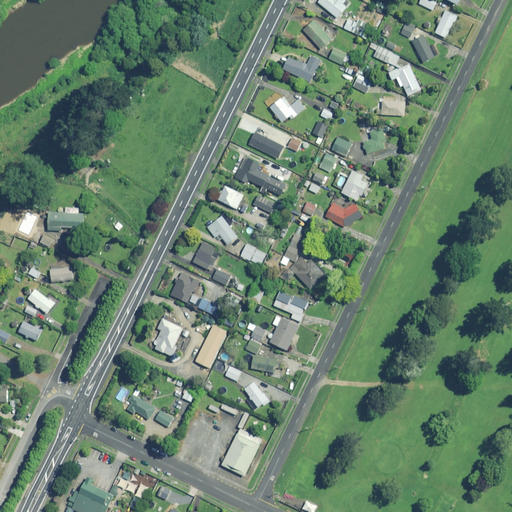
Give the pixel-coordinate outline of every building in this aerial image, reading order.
[(322,0),(320,3),(340,19),(349,8),(345,4),(348,1),(347,0),(322,0)] [(439,1),(436,0),(422,0),(421,4),(435,11),(439,1)] [(458,17),(448,12),(437,34),(448,39),(458,17)] [(366,27),(350,20),(346,29),(362,36),(366,27)] [(334,40),(316,21),(305,31),(324,50),(334,40)] [(416,29),(407,25),(402,34),(412,38),(416,29)] [(425,36),(414,42),(426,64),(437,58),(425,36)] [(397,46),(390,42),(387,47),(395,50),(397,46)] [(381,47),(376,57),(390,64),(395,54),(381,47)] [(335,49),(330,59),(343,65),(348,55),(335,49)] [(290,58),(285,69),(312,83),(323,62),(313,57),(309,66),(300,61),(300,63),(290,58)] [(399,70),(391,74),(394,81),(401,77),(411,97),(424,91),(411,65),(399,71),(399,70)] [(349,68),(346,72),(357,77),(359,73),(349,68)] [(360,76),(355,87),(368,94),(374,82),(360,76)] [(285,98),(272,108),(285,123),(292,117),(294,120),(308,109),(300,100),(292,107),(285,98)] [(339,104),(333,101),(330,107),(337,109),(339,104)] [(385,101),(384,116),(407,117),(408,103),(385,101)] [(336,114),(326,110),(323,116),(333,121),(336,114)] [(330,126),(320,122),(315,134),(324,138),(330,126)] [(368,150),(370,155),(387,150),(385,143),(389,142),(384,129),(372,133),(374,140),(366,143),(367,146),(365,146),(367,150),(368,150)] [(258,132),(252,145),(280,159),(286,147),(258,132)] [(304,143),(294,138),(290,148),(299,152),(304,143)] [(355,145),(340,138),(334,151),(349,158),(355,145)] [(328,155),(322,168),(332,173),(339,160),(328,155)] [(262,165),(247,158),(237,179),(249,185),(251,181),(283,196),(288,185),(271,177),(271,176),(259,171),(262,165)] [(365,177),(355,172),(344,194),(360,201),(362,196),(364,197),(370,185),(363,181),(365,177)] [(328,178),(316,173),(315,177),(326,182),(328,178)] [(319,189),(311,185),(309,190),(317,194),(319,189)] [(246,196),(227,187),(221,201),(239,210),(246,196)] [(278,205),(260,196),(256,205),(274,214),(278,205)] [(319,207),(309,203),(304,212),(314,216),(319,207)] [(362,216),(354,204),(344,210),(332,203),(325,216),(345,228),(362,216)] [(85,229),(86,215),(51,213),(50,231),(64,232),(64,228),(85,229)] [(240,238),(224,217),(209,228),(217,238),(221,235),(230,246),(240,238)] [(234,217),(233,221),(243,226),(244,222),(234,217)] [(53,239),(44,235),(40,242),(49,247),(53,239)] [(308,240),(296,235),(285,257),(297,263),(308,240)] [(217,248),(205,243),(195,263),(209,270),(212,265),(215,266),(218,260),(213,257),(217,248)] [(268,254),(249,245),(243,257),(262,266),(268,254)] [(302,257),(285,274),(291,280),(297,274),(312,290),(327,275),(313,261),(309,264),(302,257)] [(52,271),(53,283),(76,280),(74,268),(52,271)] [(34,269),(31,274),(39,279),(42,274),(34,269)] [(233,277),(218,270),(214,279),(228,286),(233,277)] [(201,282),(184,273),(181,279),(180,278),(177,283),(179,284),(173,296),(189,304),(195,292),(196,293),(201,282)] [(262,291),(257,288),(255,293),(254,293),(252,296),(253,297),(252,299),(257,301),(262,291)] [(38,290),(30,300),(49,315),(58,304),(52,300),(51,301),(38,290)] [(281,293),(276,307),(295,315),(293,319),(303,323),(311,303),(295,296),(294,298),(281,293)] [(222,307),(204,299),(199,308),(218,317),(222,307)] [(38,311),(29,306),(26,312),(36,317),(38,311)] [(259,306),(257,311),(261,313),(260,315),(267,318),(270,311),(259,306)] [(215,323),(211,319),(202,327),(205,331),(215,323)] [(272,343),(290,352),(301,327),(284,319),(272,343)] [(187,331),(165,320),(160,330),(164,332),(157,345),(160,346),(158,349),(174,357),(187,331)] [(44,331),(26,322),(21,332),(39,341),(44,331)] [(151,324),(146,322),(142,332),(147,334),(151,324)] [(216,326),(198,362),(212,369),(229,333),(216,326)] [(268,332),(258,327),(252,337),(262,342),(268,332)] [(11,335),(0,329),(0,340),(7,344),(11,335)] [(263,346),(252,340),(247,350),(258,355),(263,346)] [(280,361),(256,356),(253,369),(278,374),(280,361)] [(243,373),(232,367),(227,376),(239,382),(243,373)] [(265,395),(257,383),(247,390),(261,409),(266,406),(272,402),(266,394),(265,395)] [(10,391),(0,390),(0,402),(10,403),(10,391)] [(196,395),(186,390),(182,398),(192,402),(196,395)] [(158,409),(135,395),(131,402),(134,404),(130,410),(137,414),(138,412),(151,420),(158,409)] [(175,419),(162,412),(157,420),(170,428),(175,419)] [(246,415),(242,414),(238,423),(242,425),(246,415)] [(242,430),(224,467),(248,478),(266,441),(242,430)] [(120,488),(125,490),(132,473),(125,470),(122,478),(123,479),(120,488)] [(109,511),(117,496),(87,481),(74,508),(81,511),(109,511)] [(140,483),(134,495),(128,507),(134,510),(139,499),(138,498),(144,485),(140,483)] [(173,492),(163,487),(159,496),(169,500),(173,492)] [(191,487),(188,494),(194,497),(197,490),(191,487)]
